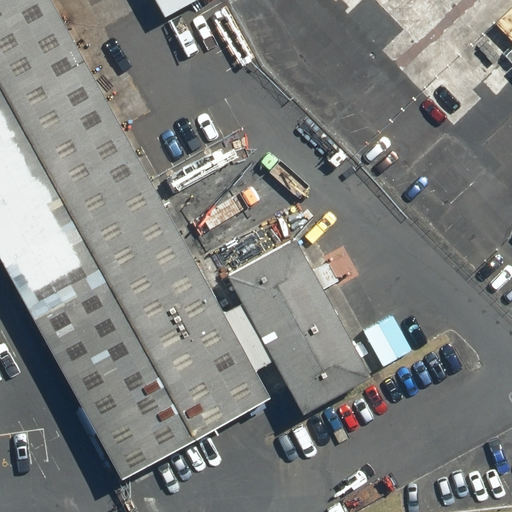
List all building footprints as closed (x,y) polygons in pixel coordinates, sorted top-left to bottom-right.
[(258,399),(42,0),(0,0),(0,292),(102,483),(258,399)] [(155,0),(165,17),(193,0),(155,0)] [(511,0),(326,0),(353,28),(355,27),(424,102),(453,133),(490,98),(501,111),(511,100),(511,0)] [(289,233),(223,268),(301,412),(367,376),(289,233)] [(0,477),(62,444),(0,329),(0,477)]
